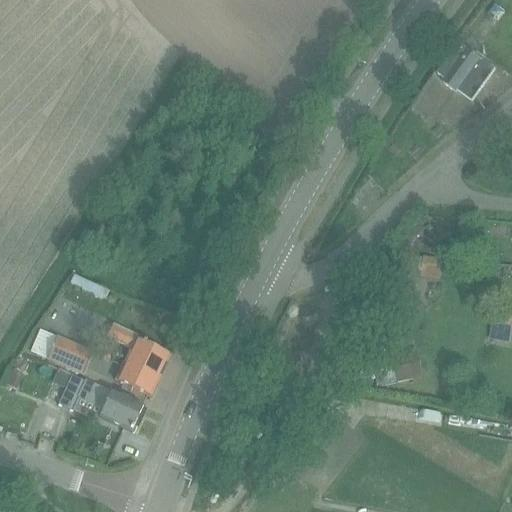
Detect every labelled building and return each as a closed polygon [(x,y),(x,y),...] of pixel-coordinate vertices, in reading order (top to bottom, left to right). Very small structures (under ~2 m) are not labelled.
[(460,45),(438,76),(446,82),(443,85),(456,94),(457,92),(472,104),(496,71),(468,51),(460,45)] [(459,271),(458,248),(433,249),(434,272),(459,271)] [(100,276),(95,284),(112,294),(117,286),(100,276)] [(130,351),(115,383),(151,400),(169,360),(145,348),(146,346),(143,345),(142,347),(135,343),(137,339),(113,328),(107,340),(130,351)] [(46,362),(83,378),(93,355),(56,340),(46,362)] [(434,373),(435,346),(412,345),(411,372),(434,373)] [(99,420),(131,434),(142,411),(71,379),(57,408),(72,414),(79,400),(103,411),(99,420)]
